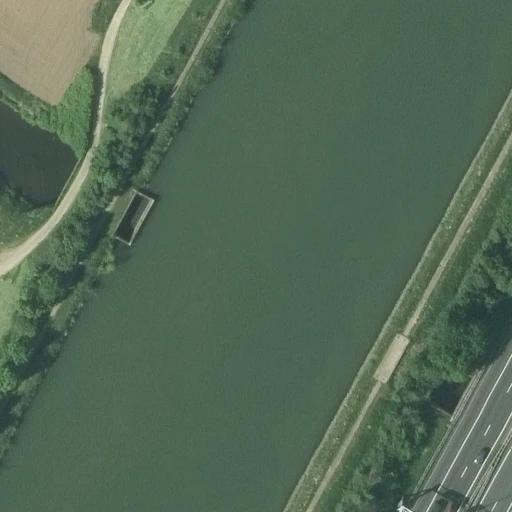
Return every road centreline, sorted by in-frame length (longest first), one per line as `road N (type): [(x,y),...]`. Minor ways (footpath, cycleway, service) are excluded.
road 1 (unclassified): [(0,269),(54,225),(91,163),(105,53),(128,0)]
road 2 (motorway): [(511,371),(436,511)]
